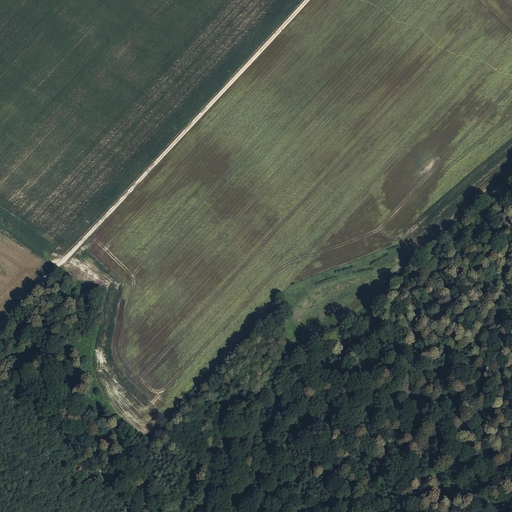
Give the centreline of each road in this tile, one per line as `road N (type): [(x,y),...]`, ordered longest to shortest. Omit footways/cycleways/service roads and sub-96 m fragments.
road 1 (track): [(0,321),(306,0)]
road 2 (track): [(0,383),(147,511)]
